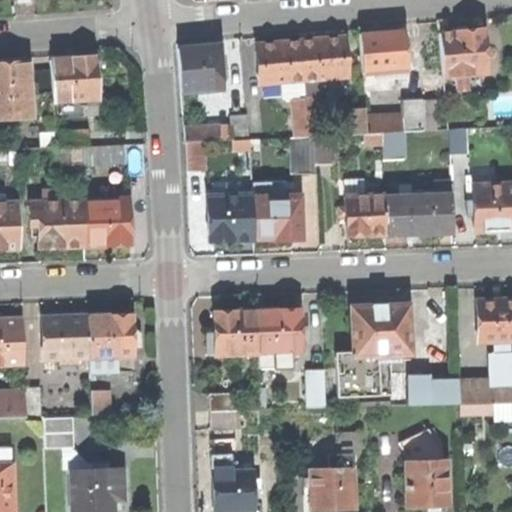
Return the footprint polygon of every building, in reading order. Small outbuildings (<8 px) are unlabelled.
[(460,32),(440,33),(443,78),(456,77),(467,76),(487,75),(487,65),(485,43),(484,30),(460,32)] [(380,35),(359,37),(362,76),(377,74),(394,73),(406,72),(402,33),(380,35)] [(320,40),(300,42),(303,81),(347,77),(343,38),(320,40)] [(278,44),(256,46),(260,85),(303,81),(300,42),(278,44)] [(197,47),(177,49),(181,92),(224,89),(220,45),(197,47)] [(70,60),(50,61),(53,101),(96,98),(93,58),(70,60)] [(4,64),(0,64),(0,120),(31,118),(27,63),(4,64)] [(394,81),(394,73),(377,74),(378,83),(394,81)] [(468,90),(467,76),(456,77),(457,91),(468,90)] [(307,131),(308,138),(316,137),(321,137),(318,97),(305,97),(305,99),(307,131)] [(295,132),(307,131),(305,99),(293,100),(295,132)] [(435,99),(421,100),(423,132),(436,131),(435,99)] [(402,100),(403,117),(403,133),(423,132),(421,100),(402,100)] [(353,135),(364,134),(367,134),(366,118),(366,109),(346,110),(347,119),(353,119),(353,135)] [(500,111),(447,113),(448,130),(465,130),(501,128),(501,114),(500,111)] [(231,115),(232,125),(232,140),(249,139),(248,114),(231,115)] [(509,114),(501,114),(501,128),(510,128),(509,114)] [(366,118),(367,134),(382,133),(403,133),(403,117),(366,118)] [(184,127),(185,142),(203,141),(232,140),(232,125),(184,127)] [(465,145),(465,130),(448,130),(449,146),(465,145)] [(55,133),(56,148),(80,147),(87,147),(86,132),(55,133)] [(382,144),(382,133),(367,134),(364,134),(364,145),(382,144)] [(404,160),(403,133),(382,133),(382,144),(383,161),(404,160)] [(294,174),(316,174),(316,165),(316,137),(308,138),(293,138),(294,174)] [(321,137),(316,137),(316,165),(332,165),(331,137),(321,137)] [(249,148),(249,139),(232,140),(232,149),(249,148)] [(263,139),(249,139),(249,148),(264,148),(263,139)] [(203,141),(185,142),(186,170),(204,169),(203,141)] [(125,145),(87,147),(80,147),(80,165),(126,164),(125,145)] [(466,154),(465,145),(449,146),(449,155),(466,154)] [(56,148),(51,148),(52,169),(80,168),(80,165),(80,147),(56,148)] [(343,180),(344,196),(364,196),(364,180),(343,180)] [(211,182),(211,196),(252,195),(252,188),(240,188),(240,181),(211,182)] [(428,190),(428,196),(450,195),(450,182),(436,182),(436,190),(428,190)] [(511,183),(472,185),(472,201),(473,216),(473,232),(492,231),(511,230),(511,183)] [(121,200),(82,202),(84,247),(108,246),(129,245),(127,194),(121,195),(121,200)] [(211,196),(207,196),(209,241),(230,241),(253,240),(252,197),(252,195),(211,196)] [(364,196),(344,196),(344,199),(338,199),(338,225),(345,225),(345,236),(362,235),(385,235),(384,197),(384,195),(364,196)] [(428,196),(412,196),(413,234),(428,234),(451,233),(450,195),(428,196)] [(298,196),(252,197),(253,240),(272,240),(292,239),(292,234),(291,218),(299,218),(298,196)] [(412,196),(384,197),(385,235),(413,234),(412,196)] [(36,198),(28,198),(30,238),(38,237),(39,248),(59,248),(84,247),(82,202),(36,204),(36,198)] [(18,204),(0,204),(0,249),(19,249),(18,204)] [(300,218),(299,218),(291,218),(292,234),(300,234),(300,218)] [(488,354),(488,381),(490,381),(490,387),(511,386),(511,353),(508,353),(507,341),(511,340),(511,300),(497,300),(477,301),(477,341),(492,341),(492,354),(488,354)] [(379,305),(350,306),(352,351),(352,357),(378,356),(391,355),(411,354),(409,304),(379,305)] [(275,310),(257,310),(258,354),(291,353),(300,353),(300,343),(300,330),(299,309),(275,310)] [(215,355),(258,354),(257,310),(234,311),(214,311),(214,325),(214,333),(214,340),(215,355)] [(131,314),(87,316),(89,356),(89,373),(117,372),(116,356),(132,355),(132,335),(131,314)] [(62,317),(42,317),(44,357),(60,357),(60,362),(77,362),(77,356),(89,356),(87,316),(62,317)] [(0,319),(0,364),(24,364),(23,319),(0,319)] [(206,355),(215,355),(214,340),(209,341),(209,333),(205,333),(206,355)] [(380,395),(378,356),(352,357),(352,351),(334,352),(336,397),(380,395)] [(291,368),(291,353),(258,354),(258,369),(291,368)] [(393,395),(391,355),(378,356),(380,395),(393,395)] [(306,370),(307,409),(324,408),(323,369),(306,370)] [(406,405),(425,405),(425,382),(427,382),(427,378),(406,378),(406,405)] [(488,381),(457,382),(458,404),(488,403),(490,403),(490,387),(490,381),(488,381)] [(425,382),(425,405),(458,404),(457,382),(427,382),(425,382)] [(511,386),(490,387),(490,403),(511,402),(511,386)] [(25,388),(25,393),(26,419),(40,418),(39,388),(25,388)] [(91,413),(108,413),(108,391),(90,392),(91,413)] [(0,419),(26,419),(25,393),(0,393),(0,419)] [(208,395),(209,411),(238,411),(238,394),(208,395)] [(488,414),(488,403),(458,404),(458,415),(488,414)] [(238,411),(209,411),(209,428),(238,427),(238,411)] [(73,420),(47,420),(48,445),(73,445),(73,420)] [(398,441),(407,460),(430,459),(430,449),(436,446),(427,428),(398,441)] [(0,448),(0,463),(10,464),(9,448),(0,448)] [(212,454),(212,461),(222,461),(222,467),(230,467),(230,470),(235,470),(235,461),(230,461),(230,454),(212,454)] [(331,509),(352,508),(352,454),(342,454),(327,454),(327,470),(309,470),(309,478),(309,486),(310,509),(331,509)] [(405,460),(406,506),(421,506),(429,505),(429,498),(446,498),(445,459),(430,459),(407,460),(405,460)] [(233,511),(253,510),(253,495),(253,477),(252,470),(235,470),(230,470),(230,467),(222,467),(222,461),(212,461),(213,511),(233,511)] [(0,511),(12,511),(12,464),(10,464),(0,463),(0,511)] [(69,469),(70,511),(114,511),(114,496),(124,496),(123,467),(69,469)] [(260,477),(253,477),(253,495),(255,495),(255,486),(261,486),(260,477)]
